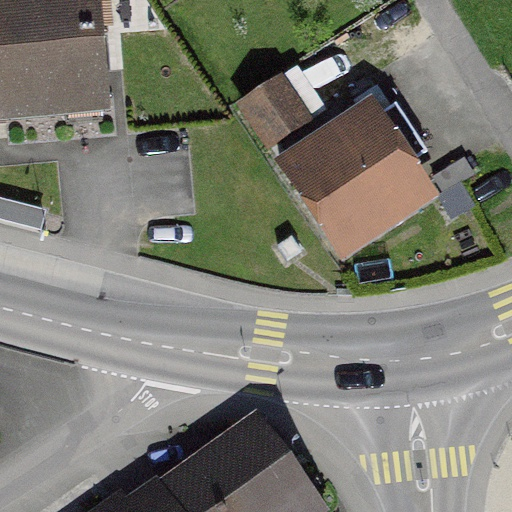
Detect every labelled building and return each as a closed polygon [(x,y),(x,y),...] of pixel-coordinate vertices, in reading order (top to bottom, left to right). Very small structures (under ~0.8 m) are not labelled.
[(0,0),(0,116),(99,108),(89,0),(0,0)] [(301,126),(273,84),(239,107),(268,149),(301,126)] [(289,180),(337,253),(419,198),(371,126),(321,158),(312,145),(282,165),(291,179),(289,180)] [(46,208),(0,197),(0,219),(41,229),(46,208)] [(283,263),(296,254),(287,240),(274,249),(283,263)] [(312,511),(317,509),(259,427),(139,511),(312,511)]
